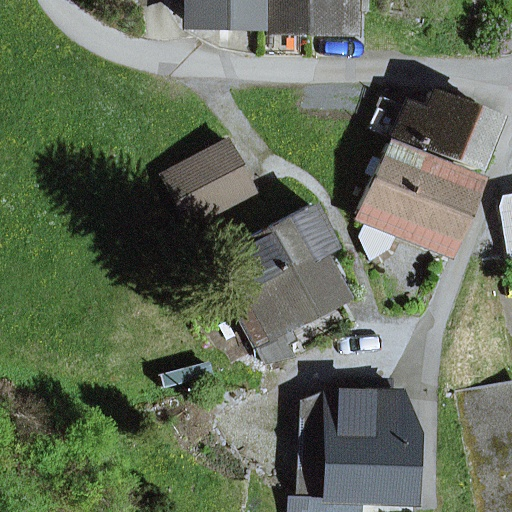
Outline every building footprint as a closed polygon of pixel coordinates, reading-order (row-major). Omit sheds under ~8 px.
[(185,0),(185,22),(257,24),(258,0),(185,0)] [(262,0),(262,29),(340,30),(340,0),(262,0)] [(367,130),(471,171),(491,119),(429,94),(420,116),(379,99),(367,130)] [(387,144),(354,215),(441,249),(470,178),(387,144)] [(221,146),(165,176),(190,224),(246,194),(221,146)] [(309,206),(209,260),(263,364),(292,356),(287,347),(295,343),(300,352),(346,328),(308,256),(329,245),(309,206)] [(511,511),(511,383),(454,394),(476,511),(511,511)] [(321,395),(324,475),(298,475),(298,511),(346,511),(347,501),(406,503),(408,435),(395,397),(321,395)]
